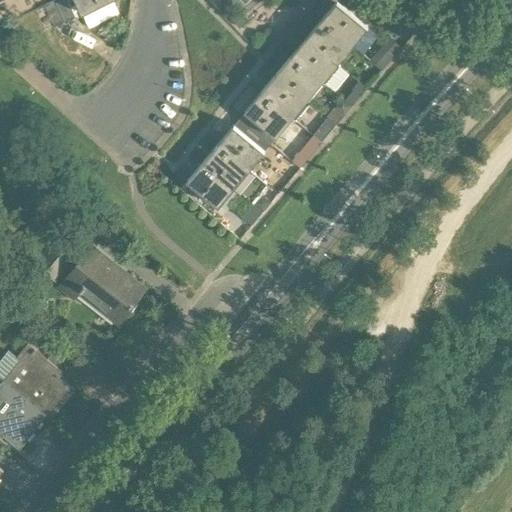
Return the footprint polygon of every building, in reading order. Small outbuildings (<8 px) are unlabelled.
[(56,0),(45,6),(55,27),(75,17),(66,0),(56,0)] [(76,0),(83,14),(90,10),(111,0),(76,0)] [(209,0),(221,13),(234,2),(232,0),(209,0)] [(337,2),(321,21),(352,46),(368,28),(362,23),(337,2)] [(239,28),(248,20),(240,11),(231,19),(239,28)] [(352,46),(321,21),(306,39),(337,65),(352,46)] [(373,57),(385,67),(394,56),(401,47),(390,38),(383,47),(382,46),(373,57)] [(337,65),(306,39),(291,57),(322,83),(337,65)] [(322,83),(291,57),(277,74),(276,75),(307,101),(322,83)] [(307,101),(276,75),(274,78),(261,93),(292,119),(307,101)] [(352,88),(361,96),(368,87),(359,80),(352,88)] [(292,119),(261,93),(245,112),(277,138),(292,119)] [(344,98),(342,97),(341,99),(338,102),(338,110),(344,115),(352,106),(344,98)] [(315,136),(322,142),(337,125),(329,119),(315,136)] [(234,126),(217,146),(249,171),(265,152),(234,126)] [(301,167),(322,142),(315,136),(301,153),(299,152),(293,160),(301,167)] [(249,171),(217,146),(203,163),(234,189),(249,171)] [(234,189),(203,163),(188,181),(219,207),(234,189)] [(264,211),(271,202),(262,194),(254,203),(264,211)] [(255,222),(264,211),(254,203),(253,202),(252,203),(248,208),(249,217),(255,222)] [(61,230),(82,247),(99,225),(78,208),(61,230)] [(92,246),(59,288),(74,299),(79,292),(119,323),(146,288),(92,246)] [(6,379),(49,412),(54,416),(75,389),(59,376),(63,371),(28,343),(18,356),(22,359),(6,379)] [(49,412),(6,379),(0,386),(0,433),(20,449),(49,412)]
